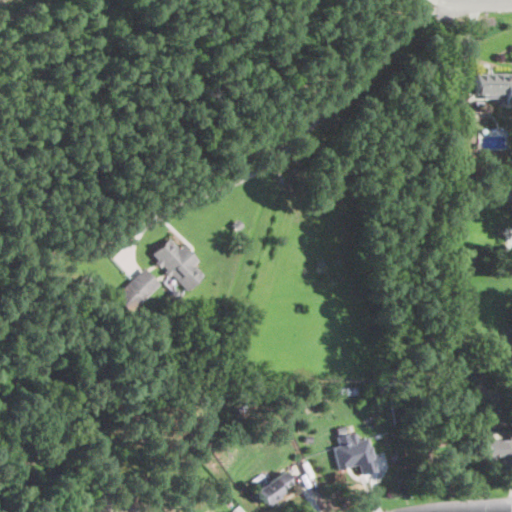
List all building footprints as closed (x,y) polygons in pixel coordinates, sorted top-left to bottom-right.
[(511,70),(475,70),(475,94),(497,94),(497,105),(511,105),(511,70)] [(506,148),(506,126),(478,126),(478,148),(506,148)] [(148,255),(184,292),(202,274),(194,266),(200,260),(178,238),(173,243),(166,236),(148,255)] [(459,262),(479,262),(479,250),(460,249),(459,262)] [(112,295),(128,312),(159,282),(143,265),(112,295)] [(356,463),(358,473),(375,469),(368,437),(356,439),(355,430),(339,434),(341,443),(332,445),(336,468),(356,463)] [(511,455),(511,438),(482,438),(482,455),(511,455)] [(254,488),(265,505),(294,484),(283,468),(254,488)]
